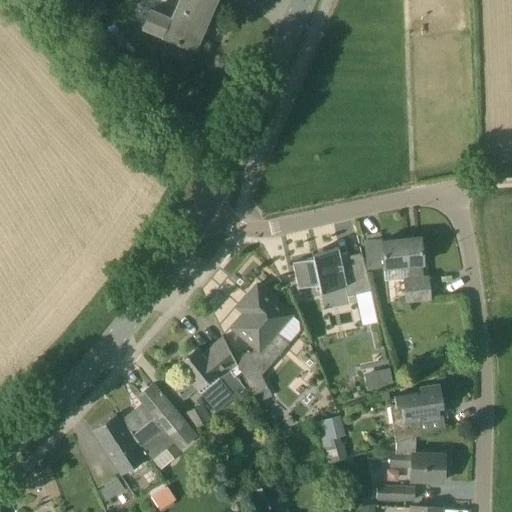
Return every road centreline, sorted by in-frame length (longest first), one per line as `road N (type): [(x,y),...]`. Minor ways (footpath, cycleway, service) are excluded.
road 1 (residential): [(480,511),(484,363),(472,276),(447,192),(264,230),(235,228)]
road 2 (tertiary): [(204,210),(170,272),(68,395),(0,460)]
road 3 (tertiary): [(304,0),(204,210)]
